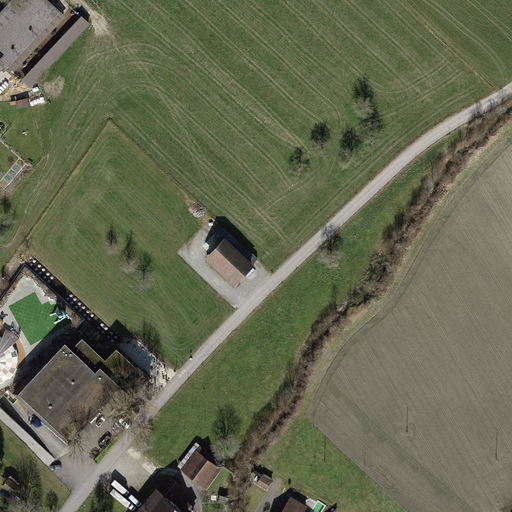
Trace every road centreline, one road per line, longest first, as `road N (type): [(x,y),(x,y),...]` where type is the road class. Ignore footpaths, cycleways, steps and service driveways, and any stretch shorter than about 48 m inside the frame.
road 1 (unclassified): [(171,385),(416,149),(511,90)]
road 2 (residential): [(66,511),(171,385)]
